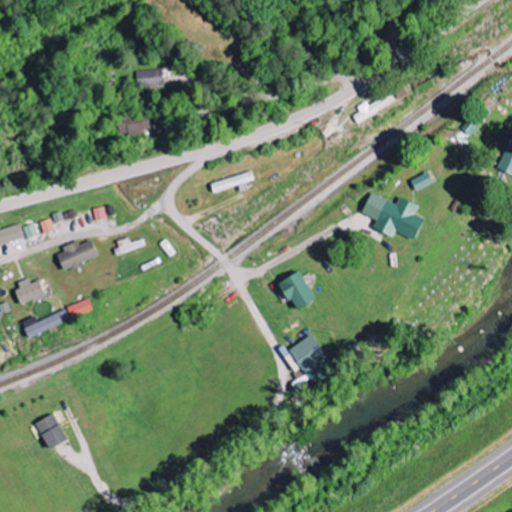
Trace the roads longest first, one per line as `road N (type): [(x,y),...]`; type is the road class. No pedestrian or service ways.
road 1 (secondary): [(0,206),(295,120),(381,72),(479,0)]
road 2 (residential): [(289,391),(269,334),(225,259),(174,210),(179,185),(214,158),(214,149)]
road 3 (residential): [(350,91),(335,80),(268,97),(229,90)]
